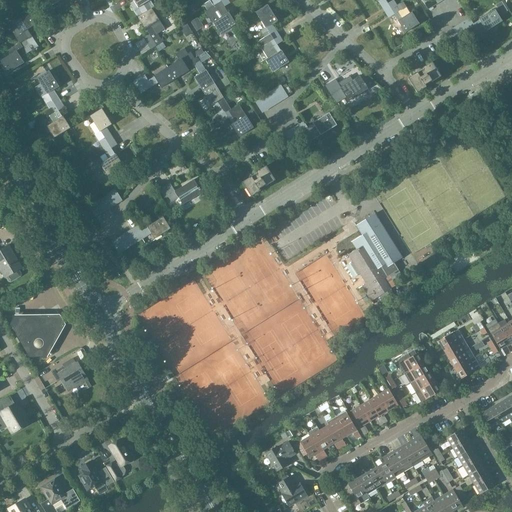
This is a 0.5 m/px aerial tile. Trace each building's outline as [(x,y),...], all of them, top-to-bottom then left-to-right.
[(138,18),(152,9),(154,7),(149,0),(133,0),(138,9),(139,8),(143,14),(138,18)] [(207,10),(205,12),(208,18),(211,16),(215,22),(213,23),(220,35),(236,25),(229,13),(228,13),(224,7),(230,4),(227,0),(223,0),(215,5),(214,6),(213,7),(207,10)] [(378,2),(386,13),(397,6),(393,0),(387,4),(385,0),(376,0),(378,2)] [(433,6),(429,0),(421,0),(428,10),(433,6)] [(210,1),(204,5),(207,10),(213,7),(210,1)] [(412,12),(410,13),(403,2),(397,6),(386,13),(389,18),(394,15),(398,21),(397,21),(405,33),(419,24),(412,12)] [(507,11),(501,2),(496,5),(502,14),(507,11)] [(261,47),(261,48),(279,36),(272,25),(278,21),(268,5),(256,13),(265,28),(267,31),(263,34),(265,37),(264,38),(259,41),(262,46),(261,47)] [(144,39),(147,44),(159,37),(162,42),(157,35),(165,30),(159,21),(151,9),(152,9),(138,18),(145,30),(146,29),(150,35),(144,39)] [(470,19),(464,22),(472,33),(476,41),(482,38),(480,36),(502,22),(495,10),(479,20),(479,21),(473,25),(470,19)] [(8,26),(19,43),(20,43),(23,49),(35,42),(28,30),(37,24),(30,12),(14,22),(8,26)] [(247,13),(238,19),(240,22),(250,17),(247,13)] [(423,13),(418,16),(421,21),(426,18),(423,13)] [(197,18),(191,22),(197,31),(203,27),(197,18)] [(464,22),(459,25),(466,37),(472,33),(464,22)] [(459,25),(454,29),(461,40),(466,37),(459,25)] [(454,29),(449,32),(456,43),(461,40),(454,29)] [(456,43),(449,32),(444,35),(451,46),(456,43)] [(279,36),(261,48),(264,53),(267,59),(265,61),(273,73),(289,63),(282,51),(281,51),(277,45),(283,42),(279,36)] [(159,37),(147,44),(151,50),(162,42),(159,37)] [(198,44),(194,39),(189,43),(193,48),(198,44)] [(19,43),(19,44),(12,48),(15,52),(15,53),(1,61),(9,73),(24,63),(21,58),(38,47),(35,42),(23,49),(20,43),(19,43)] [(166,48),(162,42),(155,47),(158,53),(166,48)] [(195,67),(194,65),(200,61),(197,58),(195,59),(191,52),(188,54),(184,49),(175,55),(179,61),(168,68),(175,80),(179,78),(182,76),(189,71),(189,70),(195,67)] [(194,78),(203,92),(215,85),(222,80),(219,76),(217,72),(216,71),(209,75),(206,71),(200,61),(194,65),(195,67),(200,75),(194,78)] [(424,71),(421,73),(418,74),(418,73),(408,79),(417,94),(427,88),(425,86),(431,82),(432,83),(441,77),(432,63),(423,69),(424,71)] [(175,80),(168,68),(167,68),(154,77),(148,81),(145,75),(139,79),(146,90),(158,83),(161,89),(175,80)] [(220,70),(217,72),(219,76),(222,80),(226,78),(227,77),(220,70)] [(49,71),(37,79),(41,85),(47,95),(42,98),(45,104),(49,110),(61,102),(58,98),(54,91),(59,87),(49,71)] [(336,80),(325,87),(327,90),(331,97),(332,98),(336,105),(347,98),(349,101),(368,89),(360,76),(359,76),(352,81),(350,77),(338,84),(336,80)] [(4,77),(0,79),(0,81),(3,87),(8,83),(4,77)] [(141,94),(146,90),(139,79),(134,82),(141,94)] [(212,106),(212,105),(217,112),(220,117),(231,110),(228,104),(223,98),(215,85),(203,92),(205,96),(207,98),(212,106)] [(281,85),(275,89),(283,100),(288,97),(287,96),(282,88),(281,85)] [(287,85),(282,88),(287,96),(292,93),(287,85)] [(275,89),(271,92),(278,104),(283,100),(275,89)] [(271,92),(265,95),(272,107),(278,104),(271,92)] [(265,95),(260,98),(267,110),(272,107),(265,95)] [(267,110),(260,98),(255,102),(262,113),(267,110)] [(49,110),(44,113),(51,124),(47,127),(54,139),(71,129),(63,117),(62,117),(58,111),(64,108),(61,102),(49,110)] [(22,105),(17,109),(24,120),(29,116),(22,105)] [(246,116),(239,105),(231,110),(220,117),(223,122),(229,119),(232,125),(239,137),(243,135),(245,133),(253,128),(246,116)] [(90,117),(100,132),(106,129),(112,125),(102,109),(90,117)] [(248,112),(257,126),(262,123),(253,109),(248,112)] [(329,114),(334,121),(337,118),(333,111),(329,114)] [(304,122),(299,126),(306,137),(309,143),(321,136),(337,126),(334,121),(329,114),(313,124),(314,124),(307,128),(304,122)] [(34,121),(25,127),(28,131),(37,126),(34,121)] [(299,126),(293,129),(301,140),(306,137),(299,126)] [(98,142),(102,148),(114,140),(106,129),(100,132),(94,136),(98,142)] [(293,129),(288,132),(296,144),(301,140),(293,129)] [(288,132),(283,135),(290,147),(296,144),(288,132)] [(290,147),(283,135),(278,139),(285,150),(290,147)] [(117,145),(114,140),(102,148),(109,159),(100,165),(107,177),(123,166),(116,154),(115,155),(111,149),(117,145)] [(104,153),(101,148),(89,156),(92,161),(104,153)] [(258,175),(255,176),(252,178),(252,177),(242,183),(251,197),(261,191),(260,189),(265,186),(266,187),(275,181),(266,166),(257,172),(258,175)] [(73,175),(69,169),(65,172),(68,178),(73,175)] [(168,204),(178,198),(183,205),(202,193),(194,180),(175,192),(170,184),(159,190),(166,202),(168,204)] [(115,189),(110,192),(117,204),(122,201),(115,189)] [(110,192),(104,195),(112,207),(117,204),(110,192)] [(104,195),(99,199),(107,211),(112,207),(104,195)] [(99,199),(94,202),(102,214),(107,211),(99,199)] [(102,214),(94,202),(89,205),(96,217),(102,214)] [(352,243),(354,242),(358,249),(364,249),(378,270),(382,267),(388,276),(389,275),(390,276),(398,271),(392,261),(401,256),(402,258),(403,258),(375,214),(376,216),(358,228),(356,226),(362,236),(352,243)] [(142,232),(145,238),(151,234),(155,239),(171,229),(163,217),(147,227),(148,228),(142,232)] [(133,230),(128,233),(135,244),(140,241),(133,230)] [(128,233),(123,236),(130,247),(135,244),(128,233)] [(123,236),(118,239),(125,250),(130,247),(123,236)] [(125,250),(118,239),(112,243),(119,254),(125,250)] [(0,250),(0,271),(4,279),(6,278),(8,281),(10,281),(19,276),(20,274),(18,271),(21,269),(14,258),(15,257),(9,246),(0,251),(0,250)] [(364,249),(358,249),(348,255),(366,284),(359,288),(359,289),(362,287),(372,302),(381,296),(386,305),(396,299),(390,289),(396,285),(390,276),(389,275),(388,276),(382,267),(378,270),(364,249)] [(28,344),(21,344),(30,359),(46,358),(65,325),(59,315),(16,316),(14,319),(21,319),(23,317),(26,317),(28,322),(27,324),(33,334),(45,334),(50,344),(45,354),(33,354),(28,344)] [(21,319),(14,319),(11,326),(21,344),(28,344),(33,354),(45,354),(50,344),(45,334),(33,334),(27,324),(28,322),(26,317),(23,317),(21,319)] [(509,343),(511,341),(511,326),(509,322),(507,323),(504,319),(497,323),(509,343)] [(479,330),(479,331),(483,328),(480,322),(472,327),(475,333),(479,330)] [(500,349),(509,343),(497,323),(487,329),(500,349)] [(439,341),(444,351),(464,340),(458,330),(451,334),(450,332),(447,331),(445,333),(444,335),(445,337),(439,341)] [(444,351),(450,360),(469,349),(464,340),(444,351)] [(482,342),(474,347),(476,351),(484,346),(482,342)] [(450,360),(456,370),(475,358),(469,349),(450,360)] [(404,375),(409,372),(424,363),(418,353),(410,358),(408,355),(401,359),(400,360),(399,362),(399,364),(399,366),(404,375)] [(57,382),(61,380),(68,391),(88,380),(75,358),(51,372),(57,382)] [(475,358),(456,370),(461,379),(481,368),(475,358)] [(404,375),(410,384),(414,381),(429,373),(424,363),(409,372),(404,375)] [(387,372),(383,365),(378,367),(383,375),(387,372)] [(410,384),(416,393),(435,382),(429,373),(414,381),(410,384)] [(435,382),(416,393),(421,403),(441,392),(435,382)] [(389,389),(379,395),(389,411),(398,405),(389,389)] [(379,395),(370,401),(379,417),(389,411),(379,395)] [(511,400),(510,397),(501,403),(510,419),(511,417),(511,400)] [(8,398),(0,403),(0,414),(1,414),(13,434),(20,429),(21,430),(23,429),(22,428),(30,423),(18,403),(12,406),(8,398)] [(370,401),(360,406),(370,422),(379,417),(370,401)] [(501,403),(491,408),(501,424),(510,419),(501,403)] [(370,422),(360,406),(351,412),(360,428),(370,422)] [(501,424),(491,408),(482,414),(491,430),(501,424)] [(345,411),(335,416),(347,436),(352,433),(356,440),(361,437),(345,411)] [(326,422),(329,426),(342,448),(346,446),(342,439),(347,436),(335,416),(326,422)] [(329,426),(319,432),(328,447),(333,444),(338,451),(342,448),(329,426)] [(307,432),(310,437),(323,459),(327,457),(323,450),(328,447),(319,432),(317,427),(307,432)] [(446,438),(452,448),(468,439),(462,429),(446,438)] [(421,436),(411,442),(422,462),(433,455),(421,436)] [(323,459),(310,437),(300,443),(301,444),(297,446),(303,457),(307,454),(309,458),(315,455),(319,462),(323,459)] [(452,448),(458,457),(474,448),(468,439),(452,448)] [(118,462),(114,465),(112,462),(105,467),(115,482),(122,478),(121,477),(124,475),(123,472),(125,471),(123,466),(126,464),(129,465),(134,462),(134,459),(131,453),(128,453),(121,440),(109,447),(118,462)] [(286,460),(296,455),(288,442),(279,448),(278,447),(266,454),(276,472),(289,465),(286,460)] [(411,442),(402,448),(413,467),(422,462),(411,442)] [(402,448),(393,453),(404,472),(413,467),(402,448)] [(462,465),(463,467),(479,457),(474,448),(458,457),(453,460),(458,468),(462,465)] [(385,463),(386,463),(392,474),(393,473),(395,477),(404,472),(393,453),(383,459),(385,463)] [(463,467),(469,476),(485,466),(479,457),(463,467)] [(98,472),(92,462),(81,468),(84,473),(79,477),(88,492),(95,488),(96,491),(99,495),(109,490),(107,487),(114,482),(105,468),(98,472)] [(377,468),(386,483),(392,480),(395,477),(393,473),(392,474),(386,463),(385,463),(377,468)] [(469,476),(474,485),(490,476),(485,466),(469,476)] [(377,468),(367,474),(376,489),(386,483),(377,468)] [(453,480),(449,473),(445,476),(448,482),(453,480)] [(367,474),(358,479),(367,494),(376,489),(367,474)] [(490,476),(474,485),(480,495),(496,485),(490,476)] [(287,503),(289,507),(307,496),(300,484),(295,487),(290,477),(277,484),(283,494),(282,495),(284,499),(283,500),(283,501),(283,502),(284,503),(286,504),(287,503)] [(415,478),(410,481),(412,486),(418,483),(415,478)] [(61,500),(66,510),(80,501),(73,489),(64,495),(55,479),(41,488),(48,501),(41,505),(45,511),(55,511),(52,506),(61,500)] [(367,494),(358,479),(349,484),(347,481),(340,485),(354,508),(369,499),(366,495),(367,494)] [(412,486),(410,481),(404,485),(407,489),(412,486)] [(453,489),(443,495),(452,511),(462,506),(453,489)] [(398,491),(392,494),(395,499),(401,496),(398,491)] [(463,491),(458,494),(461,500),(466,497),(463,491)] [(395,499),(392,494),(386,498),(389,503),(395,499)] [(443,495),(434,501),(440,511),(451,511),(452,511),(443,495)] [(422,503),(424,506),(427,511),(440,511),(434,501),(431,497),(422,503)] [(30,511),(25,502),(11,510),(11,511),(30,511)] [(379,502),(373,505),(376,510),(382,507),(379,502)]
